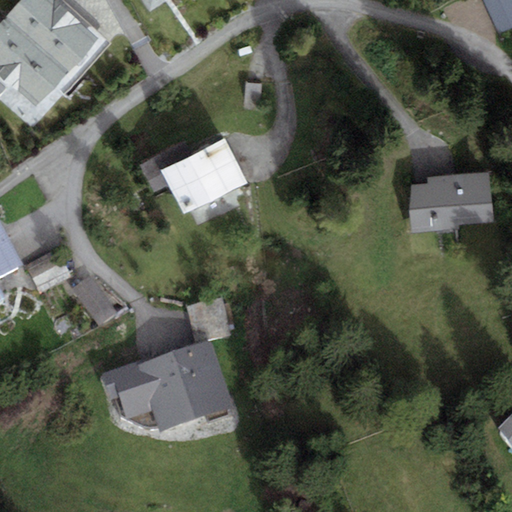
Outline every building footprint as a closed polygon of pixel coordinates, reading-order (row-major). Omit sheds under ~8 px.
[(45,0),(18,0),(0,22),(0,90),(31,117),(95,42),(45,0)] [(511,0),(485,0),(499,30),(511,24),(511,0)] [(211,138),(148,168),(168,210),(231,180),(211,138)] [(396,179),(400,226),(479,219),(475,171),(396,179)] [(0,254),(0,283),(12,277),(0,254)] [(197,353),(102,386),(116,427),(144,417),(152,439),(219,416),(197,353)] [(511,412),(487,437),(511,462),(511,412)]
